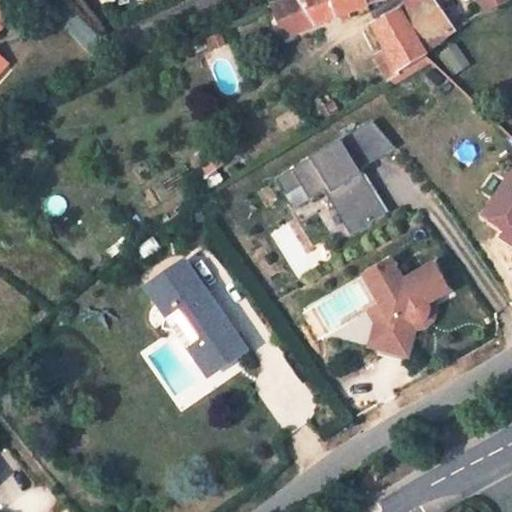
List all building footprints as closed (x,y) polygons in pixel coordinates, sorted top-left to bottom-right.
[(340,5),(332,0),(281,0),(272,5),(290,36),(348,12),(340,5)] [(376,0),(332,0),(340,5),(348,12),(376,0)] [(424,0),(400,0),(390,9),(417,50),(444,31),(424,0)] [(471,0),(477,11),(504,0),(471,0)] [(388,73),(419,54),(417,50),(390,9),(358,28),(388,73)] [(333,243),(387,214),(361,168),(392,151),(376,121),(274,177),(294,214),(312,204),(333,243)] [(511,165),(476,222),(511,244),(511,165)] [(425,309),(450,296),(433,263),(400,279),(391,260),(359,276),(374,306),(364,311),(378,337),(368,342),(380,367),(416,350),(409,336),(432,324),(425,309)] [(215,347),(231,335),(228,331),(177,263),(140,290),(159,315),(155,333),(180,337),(193,353),(211,341),(215,347)] [(211,341),(193,353),(208,373),(243,349),(231,335),(215,347),(211,341)]
